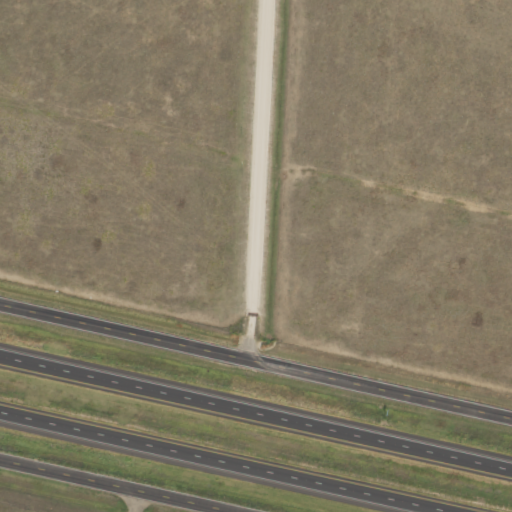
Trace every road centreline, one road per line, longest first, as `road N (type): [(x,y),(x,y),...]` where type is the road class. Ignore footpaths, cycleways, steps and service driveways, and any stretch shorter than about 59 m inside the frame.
road 1 (motorway): [(511,466),(0,351)]
road 2 (tertiary): [(511,413),(0,299)]
road 3 (motorway): [(0,408),(466,511)]
road 4 (residential): [(253,356),(273,0)]
road 5 (tertiary): [(238,511),(0,458)]
